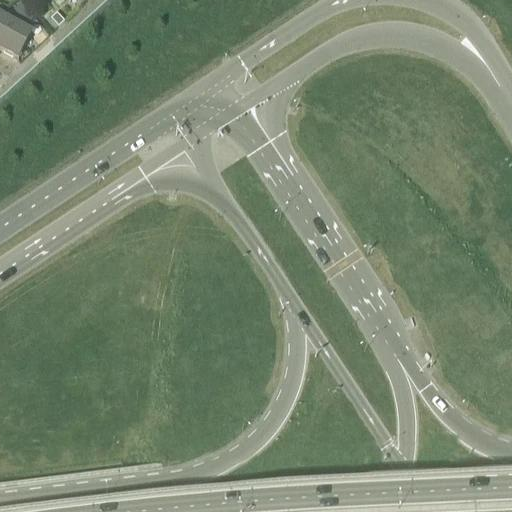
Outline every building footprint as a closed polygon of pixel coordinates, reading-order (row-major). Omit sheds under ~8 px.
[(21,22),(28,16),(20,8),(13,14),(21,22)] [(30,32),(37,26),(28,16),(21,22),(30,32)] [(64,25),(57,16),(51,22),(58,30),(64,25)] [(0,53),(15,27),(0,19),(0,53)] [(15,27),(0,53),(18,64),(33,37),(15,27)]
